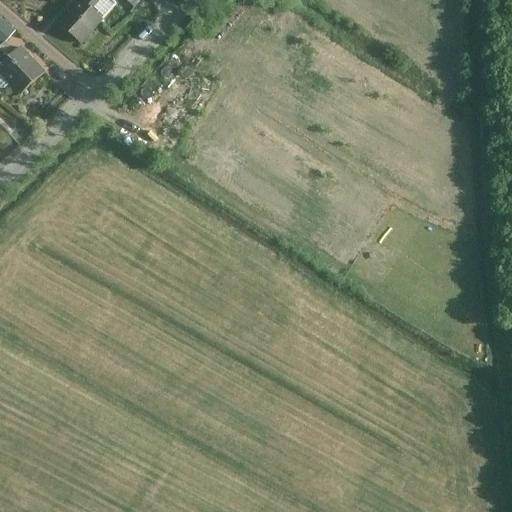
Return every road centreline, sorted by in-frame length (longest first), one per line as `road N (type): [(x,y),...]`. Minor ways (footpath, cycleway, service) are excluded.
road 1 (unclassified): [(98,94),(195,0)]
road 2 (unclassified): [(0,186),(98,94)]
road 3 (unclassified): [(0,7),(98,94)]
